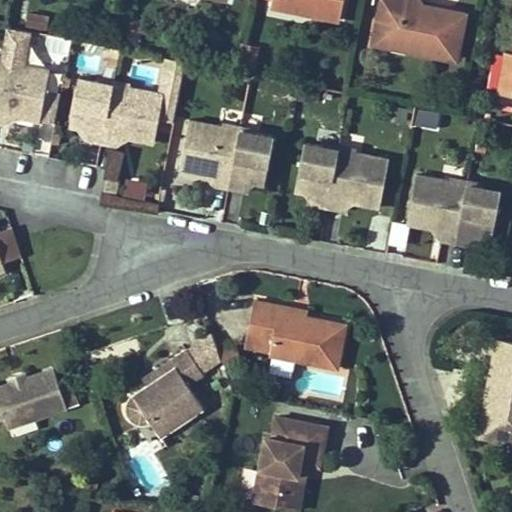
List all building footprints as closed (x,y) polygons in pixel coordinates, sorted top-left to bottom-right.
[(340,19),(343,0),(272,0),(271,5),(340,19)] [(458,55),(466,12),(425,4),(420,6),(418,12),(412,11),(413,0),(381,0),(376,28),(391,30),(388,45),(426,53),(427,49),(458,55)] [(425,4),(414,2),(412,11),(418,12),(420,6),(425,4)] [(48,28),(50,17),(28,12),(26,24),(48,28)] [(140,35),(143,21),(130,18),(128,33),(140,35)] [(22,35),(23,30),(8,27),(7,32),(22,35)] [(388,45),(391,30),(376,28),(374,42),(388,45)] [(32,29),(27,48),(64,58),(69,40),(32,29)] [(137,49),(140,35),(128,33),(125,46),(137,49)] [(255,67),(259,47),(242,43),(238,64),(255,67)] [(118,58),(120,49),(108,46),(106,55),(118,58)] [(458,55),(427,49),(426,53),(457,59),(458,55)] [(511,91),(511,54),(506,53),(499,89),(511,91)] [(117,66),(118,58),(108,56),(106,64),(117,66)] [(173,121),(185,61),(166,57),(160,93),(113,83),(101,142),(117,145),(119,135),(154,142),(159,118),(173,121)] [(40,120),(50,70),(1,60),(0,63),(0,121),(4,123),(6,113),(40,120)] [(196,78),(198,64),(187,62),(184,76),(196,78)] [(238,64),(237,70),(254,74),(255,67),(238,64)] [(101,142),(113,83),(79,77),(70,125),(89,129),(87,139),(101,142)] [(479,90),(481,82),(472,80),(470,89),(479,90)] [(311,100),(313,89),(301,87),(299,98),(311,100)] [(405,120),(408,108),(389,104),(386,116),(405,120)] [(432,119),(433,110),(420,107),(418,116),(432,119)] [(229,187),(240,129),(189,119),(180,168),(216,175),(214,184),(229,187)] [(265,185),(274,136),(240,129),(229,187),(243,190),(245,181),(265,185)] [(58,144),(60,133),(53,131),(51,143),(58,144)] [(485,152),(488,139),(479,137),(476,150),(485,152)] [(327,207),(339,148),(304,142),(295,190),(314,194),(312,204),(327,207)] [(380,207),(389,158),(339,148),(327,207),(342,210),(344,200),(380,207)] [(456,242),(467,184),(416,174),(407,222),(443,229),(441,239),(456,242)] [(122,194),(145,196),(146,178),(124,176),(122,194)] [(115,193),(118,179),(107,177),(104,191),(115,193)] [(491,239),(501,190),(467,184),(456,242),(470,245),(472,235),(491,239)] [(0,233),(8,231),(4,218),(0,218),(0,233)] [(337,367),(346,324),(307,316),(280,310),(281,304),(254,299),(246,341),(271,346),(270,351),(270,353),(337,367)] [(307,316),(308,310),(281,304),(280,310),(307,316)] [(222,360),(212,332),(200,339),(216,364),(222,360)] [(216,364),(200,339),(187,348),(202,371),(216,364)] [(511,440),(511,341),(498,339),(490,381),(493,382),(491,393),(487,392),(479,434),(511,440)] [(270,351),(271,346),(246,341),(245,346),(270,351)] [(239,359),(235,345),(220,351),(225,365),(239,359)] [(204,407),(188,384),(204,374),(202,371),(187,348),(170,359),(176,366),(148,384),(134,394),(131,397),(128,401),(127,405),(129,415),(134,421),(139,422),(144,423),(152,421),(162,436),(204,407)] [(148,384),(176,366),(170,359),(142,377),(148,384)] [(67,407),(59,383),(54,368),(27,377),(11,382),(0,385),(0,414),(4,413),(8,426),(67,407)] [(11,382),(27,377),(25,370),(9,375),(11,382)] [(79,403),(71,379),(59,383),(67,407),(79,403)] [(311,464),(315,445),(324,446),(328,426),(276,416),(272,436),(265,435),(253,500),(276,504),(278,492),(294,495),(301,462),(308,463),(311,464)] [(320,466),(324,446),(315,445),(311,464),(320,466)] [(300,509),(308,463),(301,462),(294,495),(278,492),(276,504),(300,509)] [(97,491),(98,481),(78,478),(76,487),(97,491)] [(195,511),(199,497),(183,493),(180,508),(195,511)]
